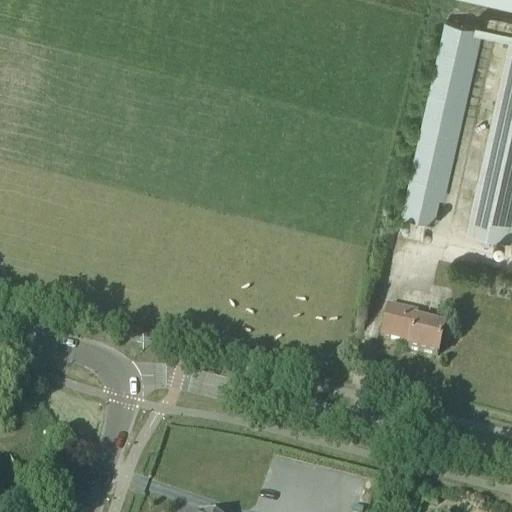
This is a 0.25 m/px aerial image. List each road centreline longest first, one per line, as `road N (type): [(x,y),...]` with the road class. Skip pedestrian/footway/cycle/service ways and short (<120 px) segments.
road 1 (secondary): [(511,466),(172,378),(125,378)]
road 2 (tertiary): [(87,511),(127,397),(125,378)]
road 3 (secondary): [(125,378),(106,363),(0,334)]
